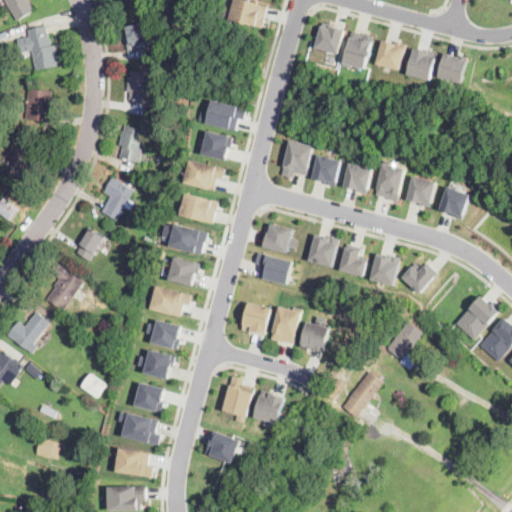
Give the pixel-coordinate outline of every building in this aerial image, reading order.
[(20,21),(19,21),(6,0),(29,0),(36,10),(20,21)] [(264,26),(232,17),(235,0),(257,0),(270,3),(264,26)] [(146,32),(148,40),(151,39),(153,45),(130,50),(126,32),(129,32),(127,26),(144,22),(146,32)] [(323,23),(331,25),(331,24),(346,28),(340,51),(318,45),(323,23)] [(49,33),(49,34),(50,33),(53,46),(57,45),(60,59),(59,59),(60,66),(37,70),(34,50),(21,53),(19,39),(31,37),(29,29),(47,25),(49,33)] [(376,34),(368,67),(354,63),(353,65),(345,63),(354,28),(376,34)] [(408,43),(402,68),(379,62),(385,38),(408,43)] [(438,51),(431,77),(410,72),(416,45),(438,51)] [(175,56),(174,56),(174,48),(183,48),(183,56),(175,56)] [(469,58),(463,81),(440,75),(446,51),(464,55),(463,57),(469,58)] [(199,60),(199,68),(189,66),(190,59),(199,60)] [(152,74),(152,80),(151,103),(140,103),(140,99),(131,98),(131,91),(129,91),(129,77),(132,78),(132,70),(152,71),(152,74)] [(55,119),(55,121),(27,118),(30,89),(30,88),(54,90),(53,109),(56,109),(55,119)] [(215,99),(212,111),(204,109),(202,119),(237,128),(241,116),(246,118),(249,108),(215,99)] [(149,130),(147,138),(141,162),(121,157),(124,146),(120,145),(124,131),(125,131),(127,125),(149,130)] [(210,129),(233,135),(227,157),(204,152),(210,129)] [(291,138),(283,174),(294,177),(296,171),(308,175),(316,144),(291,138)] [(27,187),(3,171),(23,141),(38,150),(28,165),(37,172),(27,187)] [(319,152),(314,177),(337,183),(343,159),(319,152)] [(192,159),(187,181),(217,188),(219,176),(224,178),(227,167),(192,159)] [(352,161),(345,185),(368,191),(375,167),(352,161)] [(408,167),(387,161),(378,192),(398,199),(408,167)] [(408,198),(431,205),(439,180),(416,173),(408,198)] [(136,203),(133,208),(132,210),(127,207),(119,221),(103,212),(112,196),(105,192),(114,177),(124,183),(136,191),(131,199),(136,203)] [(473,194),(451,186),(442,208),(464,217),(473,194)] [(9,192),(4,198),(0,194),(0,192),(4,188),(9,192)] [(183,213),(188,193),(219,201),(214,221),(183,213)] [(20,210),(12,221),(0,212),(0,202),(3,198),(20,210)] [(272,221),(265,245),(288,252),(295,228),(272,221)] [(178,223),(210,231),(205,252),(173,245),(178,223)] [(95,256),(92,260),(79,252),(84,245),(82,243),(92,228),(106,237),(95,256)] [(317,233),(310,259),(333,265),(340,238),(317,233)] [(154,238),(151,243),(145,240),(147,235),(154,238)] [(348,244),(341,269),(364,276),(368,261),(360,258),(363,248),(348,244)] [(142,257),(139,263),(131,259),(135,252),(142,257)] [(259,275),(288,283),(294,260),(259,252),(256,262),(262,263),(259,275)] [(379,252),(372,278),(395,284),(403,258),(379,252)] [(177,255),(199,261),(193,284),(171,278),(177,255)] [(412,264),(402,276),(419,293),(437,271),(426,261),(419,270),(412,264)] [(66,308),(65,310),(49,298),(58,287),(56,285),(61,278),(52,271),(59,262),(85,282),(66,308)] [(160,285),(154,307),(182,314),(185,303),(191,304),(194,293),(160,285)] [(479,293),(455,321),(474,339),(499,310),(479,293)] [(272,307),(250,302),(244,329),(266,334),(272,307)] [(282,304),(273,337),(295,343),(304,310),(282,304)] [(51,324),(47,329),(36,343),(40,346),(34,354),(9,335),(15,328),(20,321),(27,326),(38,311),(52,322),(51,324)] [(511,321),(504,315),(480,343),(499,360),(511,344),(511,321)] [(160,318),(184,324),(178,347),(155,341),(160,318)] [(325,350),(333,325),(311,319),(303,343),(325,350)] [(126,334),(119,329),(124,320),(131,325),(126,334)] [(415,366),(412,370),(402,362),(404,360),(390,348),(392,344),(411,321),(426,332),(409,353),(419,361),(415,366)] [(393,332),(387,340),(381,336),(388,328),(393,332)] [(153,348),(176,354),(170,376),(147,370),(153,348)] [(17,361),(22,364),(23,365),(18,374),(13,370),(1,388),(0,387),(0,353),(2,350),(17,361)] [(120,376),(117,381),(109,376),(110,374),(112,371),(120,376)] [(370,403),(365,409),(358,417),(345,407),(369,375),(372,371),(387,382),(370,403)] [(108,384),(99,397),(83,386),(92,373),(108,384)] [(257,383),(234,377),(224,413),(247,419),(257,383)] [(348,384),(337,398),(329,392),(340,378),(348,384)] [(144,381),(167,387),(161,409),(138,403),(144,381)] [(286,394),(263,389),(256,419),(278,424),(286,394)] [(59,412),(56,418),(47,413),(50,407),(59,412)] [(124,410),(121,419),(129,421),(126,434),(160,443),(163,432),(158,431),(161,419),(124,410)] [(243,439),(216,429),(208,452),(235,461),(243,439)] [(58,442),(64,443),(59,460),(38,454),(42,442),(45,443),(46,438),(58,442)] [(122,446),(118,470),(154,476),(156,465),(149,464),(152,451),(122,446)] [(47,466),(46,473),(37,471),(38,464),(47,466)] [(111,486),(145,485),(145,508),(111,509),(111,486)]
